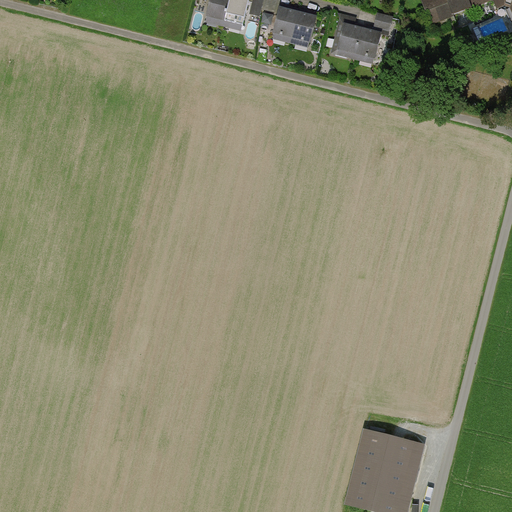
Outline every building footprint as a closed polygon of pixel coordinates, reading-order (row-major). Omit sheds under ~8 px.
[(210,0),(206,17),(244,26),(250,2),(240,0),(210,0)] [(279,2),(269,0),(254,0),(251,14),(261,16),(262,10),(276,14),(279,2)] [(471,9),(467,0),(429,0),(423,2),(426,12),(429,11),(434,23),(471,9)] [(511,8),(511,0),(467,0),(471,9),(492,0),(494,0),(497,7),(503,4),(511,8)] [(295,13),(280,10),(274,34),(311,43),(317,19),(302,15),(295,13)] [(394,18),(377,15),(374,30),(390,34),(394,18)] [(359,30),(343,26),(337,50),(375,60),(381,36),(366,32),(359,30)] [(370,511),(407,511),(424,447),(362,431),(343,505),(370,511)]
